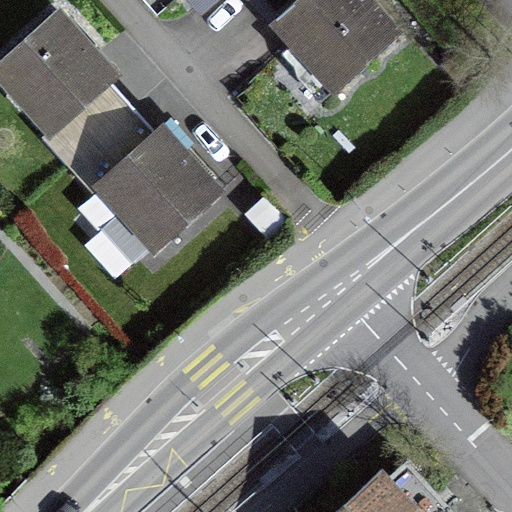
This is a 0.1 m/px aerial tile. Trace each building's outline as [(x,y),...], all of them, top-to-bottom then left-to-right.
[(402,43),(366,0),(307,0),(271,30),(332,102),(402,43)] [(42,7),(0,44),(0,91),(42,139),(108,81),(99,71),(42,7)] [(42,139),(86,188),(152,130),(108,81),(42,139)] [(86,188),(138,245),(203,187),(182,163),(152,130),(86,188)] [(447,511),(443,507),(405,463),(382,484),(380,481),(345,511),(447,511)]
